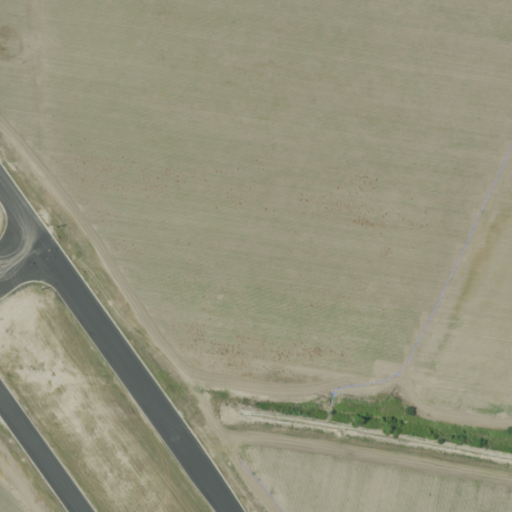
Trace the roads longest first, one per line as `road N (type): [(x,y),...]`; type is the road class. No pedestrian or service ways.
road 1 (trunk): [(228,511),(0,180)]
road 2 (trunk): [(0,399),(80,511)]
